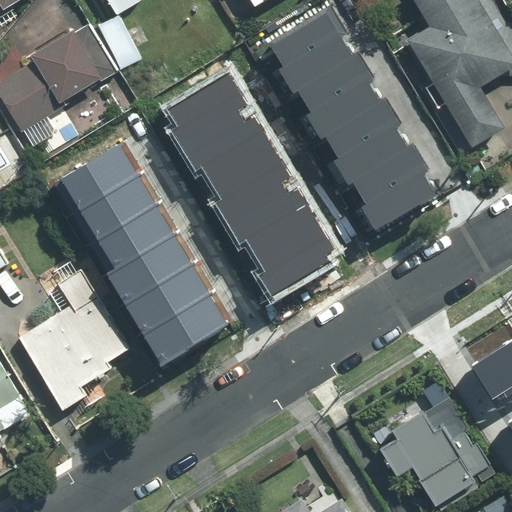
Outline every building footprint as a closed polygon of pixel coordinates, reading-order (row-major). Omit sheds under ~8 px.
[(0,0),(0,17),(24,3),(22,0),(0,0)] [(114,0),(121,10),(137,0),(114,0)] [(326,0),(268,35),(296,82),(358,44),(331,0),(326,0)] [(423,0),(437,22),(416,35),(479,140),(511,120),(511,116),(492,83),(511,71),(511,37),(489,0),(423,0)] [(145,55),(122,14),(101,25),(124,67),(145,55)] [(93,21),(0,80),(0,81),(28,125),(122,65),(93,21)] [(296,82),(323,128),(386,91),(358,44),(296,82)] [(323,128),(351,175),(414,138),(386,91),(323,128)] [(335,212),(304,162),(301,158),(313,151),(294,120),(234,157),(255,191),(227,208),(258,259),(335,212)] [(139,160),(121,130),(57,168),(74,198),(139,160)] [(351,175),(379,221),(442,184),(414,138),(351,175)] [(157,190),(139,160),(74,198),(92,228),(157,190)] [(174,220),(157,190),(92,228),(110,258),(174,220)] [(192,249),(174,220),(110,258),(128,287),(192,249)] [(0,265),(11,259),(0,241),(0,265)] [(210,279),(192,249),(128,287),(145,317),(210,279)] [(91,389),(86,380),(123,358),(120,353),(135,344),(86,264),(63,278),(77,301),(24,332),(63,396),(67,403),(91,389)] [(227,309),(210,279),(145,317),(163,347),(227,309)] [(511,342),(472,367),(493,400),(503,393),(506,398),(511,394),(511,342)] [(0,351),(0,429),(35,410),(0,351)] [(403,468),(421,458),(444,498),(495,468),(452,392),(400,421),(405,431),(388,441),(403,468)] [(318,511),(307,494),(278,511),(358,511),(347,494),(318,511)]
